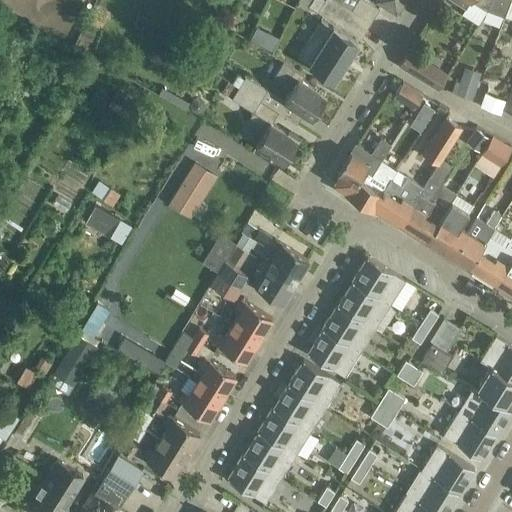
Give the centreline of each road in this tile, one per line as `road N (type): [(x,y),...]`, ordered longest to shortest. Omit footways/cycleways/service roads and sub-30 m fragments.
road 1 (residential): [(169,511),(354,222)]
road 2 (residential): [(354,222),(308,188),(419,0)]
road 3 (residential): [(511,318),(354,222)]
